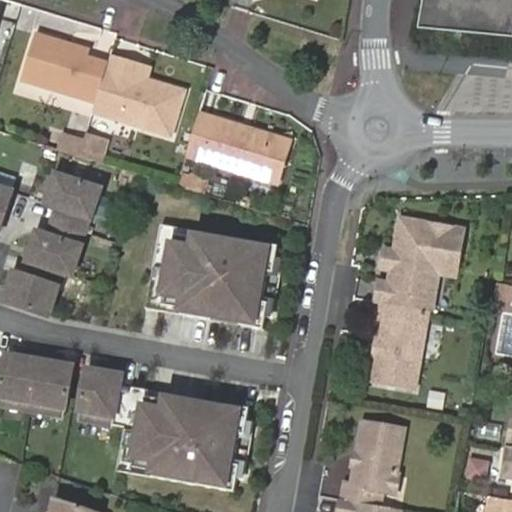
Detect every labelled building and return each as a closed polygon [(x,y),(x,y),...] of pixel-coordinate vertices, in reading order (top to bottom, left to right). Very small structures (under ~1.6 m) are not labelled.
[(511,0),(420,0),(414,32),(511,40),(511,0)] [(19,82),(95,105),(108,64),(84,57),(62,50),(66,39),(35,29),(19,82)] [(87,45),(66,39),(62,50),(84,57),(87,45)] [(95,105),(92,114),(167,138),(181,92),(143,80),(135,75),(138,65),(110,56),(108,64),(95,105)] [(135,75),(143,80),(148,68),(138,65),(135,75)] [(199,115),(186,156),(274,183),(286,143),(199,115)] [(84,142),(65,136),(60,151),(79,157),(84,142)] [(108,143),(86,136),(84,142),(79,157),(101,164),(108,143)] [(181,174),(178,186),(202,192),(205,180),(181,174)] [(65,291),(70,276),(76,278),(102,190),(58,177),(49,206),(58,209),(49,238),(40,235),(31,264),(35,265),(30,279),(18,276),(9,305),(54,318),(62,290),(65,291)] [(0,239),(1,240),(15,196),(0,191),(0,239)] [(403,221),(401,233),(418,236),(420,224),(403,221)] [(381,284),(378,304),(379,304),(425,312),(433,313),(440,274),(443,256),(461,259),(466,231),(420,224),(418,236),(401,233),(397,253),(394,270),(391,285),(381,284)] [(265,303),(270,272),(275,273),(280,246),(162,225),(147,309),(213,321),(214,314),(243,320),(241,326),(265,330),(270,304),(265,303)] [(383,269),(394,270),(397,253),(387,251),(383,269)] [(457,277),(461,259),(443,256),(440,274),(457,277)] [(511,300),(511,287),(500,286),(498,298),(511,300)] [(410,395),(425,312),(379,304),(371,344),(377,345),(374,361),(370,388),(410,395)] [(369,360),(374,361),(377,345),(371,344),(369,360)] [(0,419),(62,431),(71,382),(54,379),(54,376),(22,371),(22,373),(5,370),(0,396),(0,419)] [(244,450),(248,424),(118,400),(120,388),(104,385),(103,388),(85,384),(77,434),(123,442),(115,486),(233,507),(238,481),(233,480),(238,450),(244,450)] [(345,501),(380,507),(382,495),(388,496),(390,482),(395,483),(403,437),(363,430),(352,494),(347,493),(345,501)] [(390,482),(388,496),(396,497),(398,484),(395,483),(390,482)] [(511,511),(511,501),(491,498),(488,511),(511,511)] [(95,511),(56,499),(52,511),(95,511)] [(345,501),(343,500),(340,511),(402,511),(403,511),(380,507),(345,501)]
